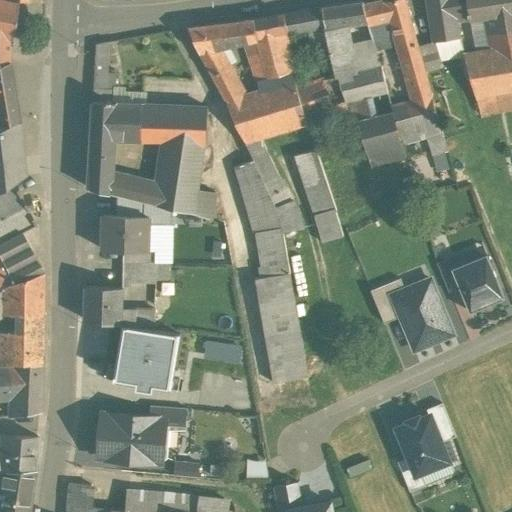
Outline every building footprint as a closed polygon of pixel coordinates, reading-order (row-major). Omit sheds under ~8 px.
[(15,3),(0,0),(0,52),(8,54),(9,38),(15,3)] [(402,0),(401,0),(363,8),(367,20),(366,20),(372,39),(395,33),(415,101),(431,97),(424,72),(420,56),(419,56),(416,47),(402,0)] [(466,0),(427,0),(434,41),(434,42),(436,42),(460,38),(455,23),(469,21),(466,0)] [(511,0),(466,0),(469,21),(486,19),(489,35),(511,31),(511,0)] [(363,2),(346,4),(349,23),(366,20),(367,20),(363,8),(362,4),(363,4),(363,2)] [(346,4),(321,8),(325,26),(324,26),(328,44),(336,76),(337,76),(352,73),(350,53),(348,45),(345,32),(350,31),(349,24),(349,23),(346,4)] [(321,8),(299,12),(303,28),(308,29),(310,29),(324,26),(325,26),(321,8)] [(299,12),(283,15),(288,31),(303,28),(299,12)] [(283,15),(253,20),(257,39),(268,78),(292,72),(293,72),(282,32),(288,31),(283,15)] [(253,20),(238,22),(241,35),(243,43),(257,39),(253,20)] [(238,22),(222,24),(226,47),(243,43),(241,35),(238,22)] [(222,24),(188,28),(188,29),(189,29),(196,46),(227,102),(243,97),(217,49),(226,47),(222,24)] [(324,26),(310,29),(314,47),(328,44),(324,26)] [(511,31),(489,35),(492,50),(465,54),(463,54),(464,56),(475,98),(490,95),(511,91),(511,31)] [(460,38),(436,42),(441,60),(464,56),(463,54),(465,54),(460,38)] [(257,39),(243,43),(255,79),(256,81),(268,78),(257,39)] [(372,39),(348,45),(350,53),(352,73),(365,70),(380,67),(372,39)] [(434,41),(416,47),(419,56),(420,56),(424,72),(443,67),(441,60),(436,42),(434,42),(434,41)] [(108,47),(95,47),(94,78),(107,79),(108,47)] [(0,62),(0,113),(15,111),(14,97),(7,61),(0,62)] [(380,67),(365,70),(370,97),(387,93),(380,67)] [(352,73),(337,76),(345,102),(346,102),(370,97),(365,70),(352,73)] [(268,78),(256,81),(260,92),(295,82),(292,72),(268,78)] [(336,76),(297,89),(308,122),(309,126),(348,113),(346,102),(345,102),(337,76),(336,76)] [(260,92),(244,97),(227,102),(226,103),(244,141),(260,137),(308,122),(297,89),(295,82),(260,92)] [(490,95),(475,98),(479,114),(493,111),(490,95)] [(415,101),(391,108),(393,115),(401,144),(426,136),(432,156),(447,151),(431,97),(415,101)] [(142,105),(91,103),(88,170),(105,174),(107,137),(141,139),(142,105)] [(200,107),(142,105),(141,139),(164,140),(164,142),(198,144),(200,107)] [(15,111),(0,113),(0,125),(17,120),(15,111)] [(393,115),(358,122),(358,124),(359,124),(366,150),(366,152),(367,152),(371,167),(406,157),(401,144),(393,115)] [(17,120),(0,125),(0,188),(12,181),(24,174),(17,120)] [(244,141),(244,142),(246,145),(253,160),(279,214),(282,231),(283,232),(303,229),(293,200),(287,189),(285,190),(279,176),(260,137),(244,141)] [(198,144),(164,142),(158,186),(155,205),(172,209),(191,213),(210,220),(215,192),(208,192),(216,145),(198,144)] [(246,145),(236,149),(242,164),(253,160),(246,145)] [(316,150),(294,155),(314,215),(335,211),(316,150)] [(242,164),(234,167),(260,235),(282,231),(279,214),(253,160),(242,164)] [(105,174),(88,170),(87,188),(106,193),(116,196),(155,205),(158,186),(105,174)] [(12,181),(0,188),(0,242),(19,232),(35,223),(12,181)] [(155,205),(116,196),(115,216),(149,217),(149,224),(172,225),(172,209),(155,205)] [(335,211),(314,215),(322,242),(343,236),(340,228),(336,211),(335,211)] [(115,216),(103,215),(102,250),(123,251),(148,251),(149,224),(149,217),(115,216)] [(282,231),(260,235),(266,267),(258,268),(259,278),(289,274),(290,274),(283,232),(282,231)] [(19,232),(0,242),(0,261),(12,284),(23,278),(23,279),(42,274),(19,232)] [(487,255),(482,244),(449,258),(453,268),(487,255)] [(148,251),(123,251),(123,262),(153,263),(153,251),(148,251)] [(453,268),(452,269),(460,286),(470,312),(471,311),(503,298),(504,298),(487,255),(453,268)] [(453,268),(449,258),(437,263),(449,291),(460,286),(452,269),(453,268)] [(0,289),(1,289),(12,284),(0,261),(0,289)] [(153,263),(123,262),(122,278),(155,278),(155,280),(167,281),(168,264),(153,263)] [(12,284),(1,289),(0,289),(0,315),(2,315),(16,314),(41,314),(42,274),(23,279),(23,278),(12,284)] [(259,278),(254,279),(273,383),(308,378),(289,274),(259,278)] [(384,324),(401,317),(393,295),(406,290),(402,279),(370,291),(384,324)] [(433,279),(406,290),(393,295),(401,317),(414,350),(454,334),(433,279)] [(123,288),(85,287),(84,319),(113,324),(123,325),(122,309),(123,288)] [(136,309),(122,309),(123,325),(135,327),(136,309)] [(154,310),(136,309),(135,327),(153,330),(154,315),(154,310)] [(41,314),(16,314),(16,320),(16,332),(41,332),(41,314)] [(166,316),(154,315),(153,330),(165,332),(166,316)] [(135,327),(123,325),(114,382),(137,386),(137,389),(151,391),(152,388),(171,391),(180,334),(165,332),(153,330),(135,327)] [(16,332),(0,331),(0,364),(13,364),(42,364),(41,332),(16,332)] [(241,349),(207,344),(205,357),(238,362),(241,349)] [(13,364),(0,366),(0,398),(12,398),(11,416),(40,411),(42,364),(13,364)] [(186,409),(150,406),(149,416),(150,417),(150,418),(166,419),(165,426),(184,427),(186,409)] [(431,418),(440,443),(455,436),(443,406),(428,413),(431,418)] [(149,416),(117,414),(117,415),(102,414),(98,457),(113,458),(113,459),(145,462),(145,461),(162,462),(167,458),(168,449),(164,444),(165,426),(166,419),(150,418),(150,417),(149,416)] [(417,474),(448,462),(440,443),(431,418),(399,430),(417,474)] [(37,437),(0,437),(0,469),(0,470),(35,470),(37,437)] [(342,455),(349,475),(370,468),(363,448),(342,455)] [(410,460),(398,465),(409,490),(421,485),(410,460)] [(198,464),(174,462),(173,476),(197,478),(198,464)] [(267,466),(247,465),(245,484),(265,485),(267,466)] [(28,511),(35,470),(0,470),(0,511),(28,511)] [(298,482),(273,487),(277,511),(290,511),(290,510),(303,507),(298,482)] [(89,511),(91,486),(70,483),(66,511),(89,511)] [(303,507),(290,510),(290,511),(331,511),(330,502),(303,507)]
